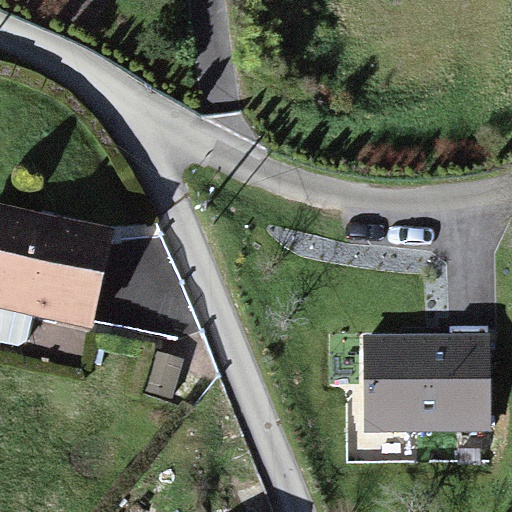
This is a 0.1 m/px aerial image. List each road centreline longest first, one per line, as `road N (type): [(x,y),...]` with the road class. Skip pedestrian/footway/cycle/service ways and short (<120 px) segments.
road 1 (unclassified): [(145,114),(300,511)]
road 2 (unclassified): [(511,179),(415,201),(281,174),(145,114)]
road 3 (unclassified): [(0,35),(145,114)]
